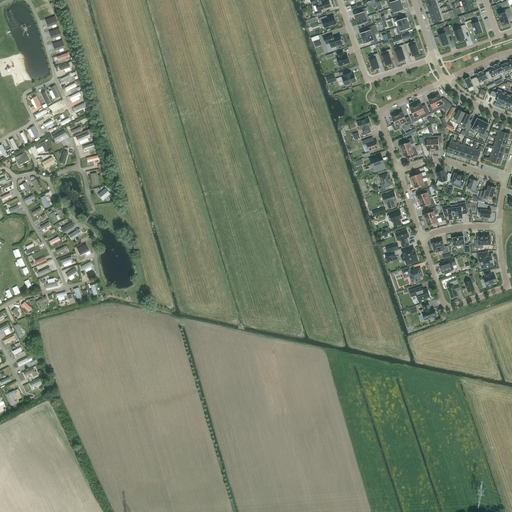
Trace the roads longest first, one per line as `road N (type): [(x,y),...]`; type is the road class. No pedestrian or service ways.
road 1 (residential): [(397,171),(377,112),(445,80)]
road 2 (residential): [(445,310),(508,286),(499,227)]
